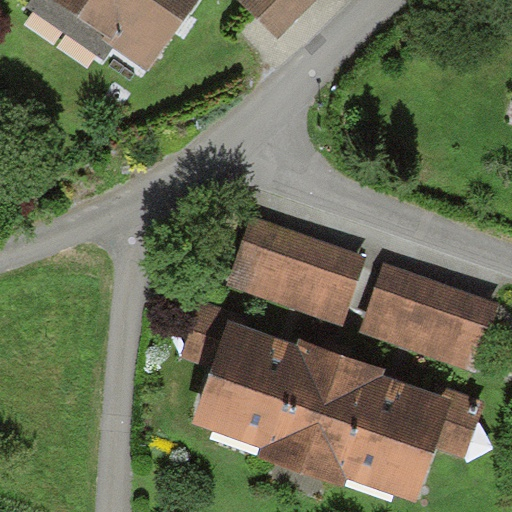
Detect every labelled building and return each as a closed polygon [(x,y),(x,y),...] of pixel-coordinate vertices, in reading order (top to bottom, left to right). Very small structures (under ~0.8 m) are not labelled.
[(46,0),(151,73),(202,0),(46,0)] [(236,0),(278,41),(319,0),(236,0)] [(369,260),(254,221),(230,292),(346,331),(369,260)] [(503,309),(387,268),(362,339),(478,379),(503,309)] [(204,305),(185,358),(219,370),(197,429),(259,452),(256,460),(348,494),(351,485),(418,510),(440,451),(469,462),(491,402),(437,382),(431,397),(382,379),(384,374),(298,342),(296,348),(247,330),(250,322),(204,305)]
